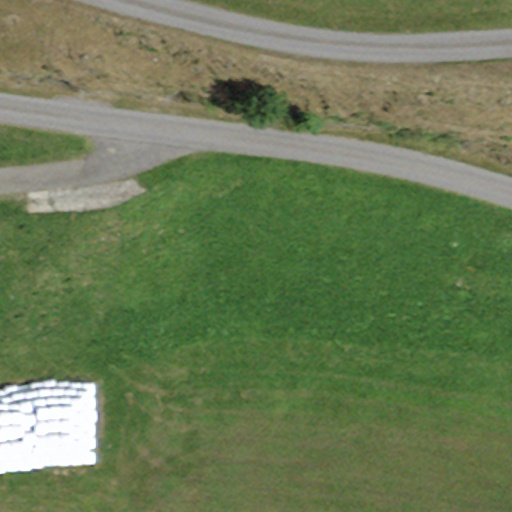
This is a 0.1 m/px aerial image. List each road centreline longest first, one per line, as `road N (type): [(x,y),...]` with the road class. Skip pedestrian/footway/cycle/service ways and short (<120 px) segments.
road 1 (unclassified): [(511,196),(353,154),(0,105)]
road 2 (track): [(133,0),(314,45),(511,41)]
